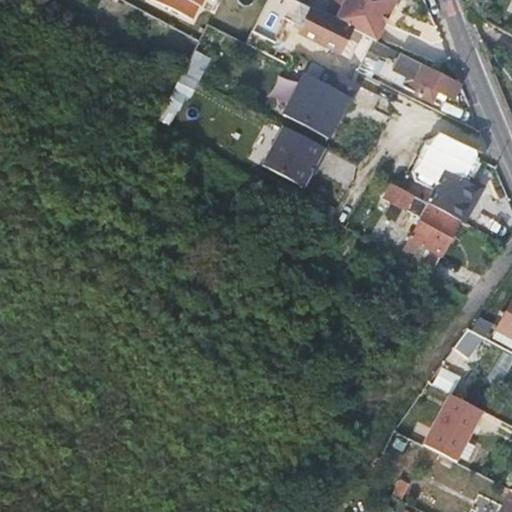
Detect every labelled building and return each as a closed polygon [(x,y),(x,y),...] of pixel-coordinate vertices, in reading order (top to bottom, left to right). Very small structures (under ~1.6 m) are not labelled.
[(155,0),(192,18),(199,5),(200,5),(202,0),(155,0)] [(350,58),(362,33),(335,20),(297,0),(267,0),(255,25),(252,31),(275,42),(284,25),(281,23),(285,17),(301,26),(298,32),(350,58)] [(395,0),(345,0),(335,20),(362,33),(372,38),(376,40),(395,0)] [(436,91),(451,99),(459,83),(376,40),(372,38),(357,70),(370,77),(381,57),(393,64),(392,69),(408,78),(403,87),(430,101),(436,91)] [(319,82),(326,68),(314,62),(307,75),(319,82)] [(351,102),(360,85),(326,68),(319,82),(307,75),(305,74),(282,116),(327,140),(336,124),(334,123),(347,99),(351,102)] [(195,84),(182,77),(174,90),(188,98),(195,84)] [(262,161),(277,134),(264,126),(249,153),(262,161)] [(326,152),(282,128),(261,167),(302,189),(316,163),(319,165),(326,152)] [(468,158),(439,142),(422,177),(435,184),(424,204),(460,223),(478,188),(458,178),(468,158)] [(431,277),(460,223),(424,204),(391,186),(383,200),(421,220),(400,259),(431,277)] [(335,213),(327,208),(322,216),(330,221),(335,213)] [(511,338),(511,295),(493,329),(511,338)] [(495,354),(495,375),(510,375),(511,355),(495,354)] [(482,412),(448,395),(423,444),(458,461),(482,412)] [(511,511),(511,491),(510,491),(509,491),(498,511),(511,511)]
